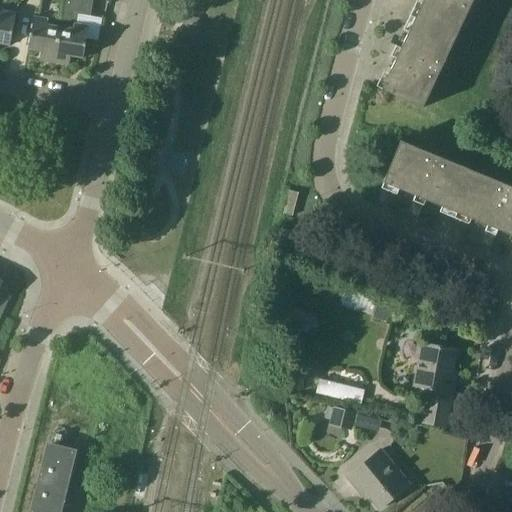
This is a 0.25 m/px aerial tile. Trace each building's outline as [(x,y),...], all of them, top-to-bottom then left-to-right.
[(65,0),(60,28),(55,62),(69,65),(71,55),(84,57),(89,27),(75,25),(77,14),(91,16),(93,0),(65,0)] [(455,37),(472,0),(422,0),(414,18),(455,37)] [(0,17),(0,42),(11,45),(16,14),(2,12),(0,18),(0,17)] [(55,62),(60,28),(48,26),(48,20),(34,18),(29,48),(41,50),(40,60),(55,62)] [(423,108),(455,37),(414,18),(401,49),(395,46),(390,56),(396,59),(382,89),(423,108)] [(401,141),(384,183),(416,196),(413,201),(424,206),(426,200),(457,213),(474,171),(401,141)] [(511,186),(474,171),(457,213),(488,225),(485,231),(496,235),(498,230),(511,235),(511,186)] [(299,193),(289,190),(283,214),(293,216),(299,193)] [(303,310),(282,304),(276,325),(297,332),(303,310)] [(445,428),(448,415),(454,383),(450,382),(456,349),(424,343),(416,387),(428,390),(422,424),(445,428)] [(301,367),(313,377),(322,367),(310,356),(301,367)] [(303,391),(303,378),(292,378),(292,391),(303,391)] [(365,390),(320,378),(316,394),(361,405),(365,390)] [(333,407),(328,425),(352,431),(356,413),(333,407)] [(59,511),(74,452),(49,446),(33,511),(59,511)] [(395,467),(381,450),(348,478),(361,493),(364,490),(380,509),(407,487),(392,470),(395,467)] [(448,511),(434,495),(413,511),(448,511)]
